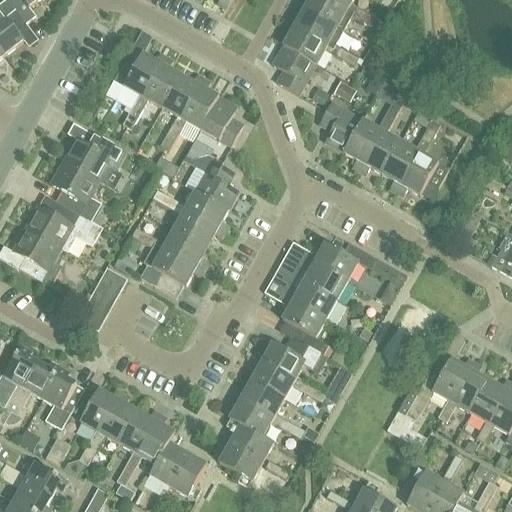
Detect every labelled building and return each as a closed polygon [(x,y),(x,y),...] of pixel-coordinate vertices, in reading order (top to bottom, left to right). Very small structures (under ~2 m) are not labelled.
[(42,0),(5,0),(8,4),(16,13),(25,6),(29,11),(42,0)] [(220,0),(222,1),(218,7),(227,12),(230,6),(231,6),(233,0),(220,0)] [(353,14),(328,0),(311,0),(305,12),(338,30),(346,16),(350,18),(353,14)] [(363,25),(368,16),(351,7),(355,0),(328,0),(353,14),(350,18),(363,25)] [(8,4),(0,10),(0,51),(6,58),(24,44),(6,20),(16,13),(8,4)] [(290,20),(287,26),(332,51),(329,56),(342,63),(347,54),(330,45),(338,30),(305,12),(298,24),(290,20)] [(381,24),(368,16),(363,25),(376,32),(381,24)] [(332,51),(287,26),(283,33),(291,37),(284,49),(317,68),(325,53),(329,56),(332,51)] [(317,68),(284,49),(273,69),(284,75),(277,87),(299,99),(317,68)] [(347,54),(342,63),(355,70),(360,61),(347,54)] [(142,105),(167,60),(160,57),(156,65),(143,57),(125,90),(140,99),(137,103),(142,105)] [(142,105),(137,103),(130,115),(139,120),(148,104),(163,112),(181,79),(169,72),(174,64),(167,60),(142,105)] [(193,86),(181,79),(163,112),(177,120),(175,124),(179,127),(205,82),(198,78),(193,86)] [(179,127),(175,124),(168,137),(176,141),(186,125),(200,133),(219,100),(207,93),(211,85),(205,82),(179,127)] [(358,94),(342,85),(335,96),(352,106),(358,94)] [(395,93),(385,88),(381,95),(391,100),(395,93)] [(238,111),(219,100),(200,133),(232,151),(244,128),(232,122),(238,111)] [(387,115),(396,120),(403,107),(394,102),(387,115)] [(345,157),(363,124),(332,106),(320,128),(332,135),(325,146),(345,157)] [(429,117),(425,115),(422,114),(416,126),(423,129),(429,117)] [(139,120),(130,115),(123,128),(132,133),(139,120)] [(378,132),(363,124),(345,157),(357,164),(353,172),(359,175),(385,130),(389,133),(396,120),(387,115),(378,132)] [(432,124),(425,136),(433,141),(441,129),(432,124)] [(385,130),(359,175),(366,179),(370,171),(382,178),(401,145),(386,137),(389,133),(385,130)] [(401,145),(382,178),(395,185),(390,193),(397,197),(422,151),(427,154),(433,141),(425,136),(415,153),(401,145)] [(77,142),(64,165),(100,185),(111,191),(119,176),(116,174),(126,156),(94,137),(87,149),(77,142)] [(176,141),(168,137),(161,149),(169,154),(176,141)] [(208,159),(204,149),(195,144),(187,159),(194,163),(208,159)] [(422,151),(397,197),(403,200),(408,192),(421,199),(427,189),(437,195),(450,172),(424,158),(427,154),(422,151)] [(196,196),(229,214),(239,195),(229,189),(235,177),(213,164),(196,196)] [(100,185),(64,165),(51,188),(86,207),(80,218),(92,225),(102,207),(91,200),(100,185)] [(166,209),(171,201),(158,194),(153,202),(166,209)] [(188,210),(184,208),(181,212),(226,237),(230,231),(222,226),(229,214),(196,196),(188,210)] [(171,201),(166,209),(183,219),(175,233),(207,252),(214,239),(222,244),(226,237),(181,212),(184,208),(171,201)] [(39,210),(26,232),(62,252),(70,257),(78,241),(93,250),(103,231),(92,225),(80,218),(57,205),(50,216),(39,210)] [(145,247),(150,238),(137,231),(132,240),(145,247)] [(62,252),(26,232),(14,255),(26,261),(19,272),(51,290),(61,272),(53,268),(62,252)] [(167,248),(162,246),(160,250),(205,275),(209,269),(201,264),(207,252),(175,233),(167,248)] [(511,237),(508,236),(500,251),(501,251),(500,253),(496,250),(487,267),(511,281),(511,237)] [(150,238),(145,247),(162,257),(153,272),(162,277),(155,290),(176,302),(184,289),(186,290),(193,277),(201,282),(205,275),(160,250),(162,246),(150,238)] [(308,262),(311,256),(294,246),(286,259),(312,273),(305,285),(337,304),(348,285),(308,262)] [(319,260),(311,256),(308,262),(348,285),(359,266),(326,247),(319,260)] [(131,269),(119,262),(115,269),(127,276),(131,269)] [(408,279),(401,275),(377,262),(371,273),(395,286),(402,290),(408,279)] [(104,276),(101,282),(122,293),(128,283),(107,271),(104,276)] [(101,282),(100,285),(96,292),(116,304),(122,293),(101,282)] [(337,304),(305,285),(298,298),(272,283),(265,296),(283,306),(287,300),(327,323),(337,304)] [(96,292),(90,303),(111,314),(116,304),(96,292)] [(316,341),(327,323),(287,300),(283,306),(290,311),(283,324),(301,334),(295,344),(323,360),(329,349),(316,341)] [(111,314),(90,303),(84,313),(105,325),(111,314)] [(105,325),(84,313),(78,323),(99,335),(105,325)] [(0,359),(10,343),(0,337),(0,359)] [(324,360),(323,360),(295,344),(294,343),(287,355),(273,347),(266,359),(258,355),(254,361),(300,387),(297,391),(310,398),(315,390),(298,380),(304,369),(315,376),(324,360)] [(22,397),(39,366),(30,361),(33,356),(23,350),(6,381),(3,379),(0,384),(0,397),(5,401),(0,409),(0,427),(4,430),(12,416),(19,419),(24,410),(10,402),(15,393),(22,397)] [(300,387),(254,361),(251,368),(259,372),(252,385),(285,403),(293,389),(297,391),(300,387)] [(450,411),(475,366),(469,362),(464,370),(452,363),(433,396),(448,404),(445,409),(450,411)] [(48,371),(39,366),(22,397),(15,393),(10,402),(24,410),(31,396),(43,403),(61,371),(51,366),(48,371)] [(450,411),(445,409),(438,421),(447,426),(457,409),(471,417),(490,384),(477,377),(482,369),(475,366),(450,411)] [(61,371),(43,403),(54,409),(46,425),(62,434),(81,401),(73,396),(77,388),(68,382),(71,377),(61,371)] [(502,391),(490,384),(471,417),(485,425),(476,442),(484,447),(492,435),(487,432),(511,388),(511,386),(506,383),(502,391)] [(237,392),(233,399),(278,424),(276,429),(289,436),(294,427),(276,418),(285,403),(252,385),(245,397),(237,392)] [(511,388),(487,432),(492,435),(494,430),(509,439),(505,445),(511,448),(511,388)] [(327,397),(315,390),(310,398),(322,405),(325,401),(327,397)] [(98,441),(123,396),(117,392),(112,400),(100,393),(81,426),(96,434),(93,439),(98,441)] [(329,394),(327,397),(325,401),(336,407),(340,400),(329,394)] [(410,394),(398,415),(406,419),(417,398),(410,394)] [(398,415),(388,432),(387,434),(404,443),(411,432),(415,424),(416,425),(430,402),(419,395),(417,398),(406,419),(398,415)] [(98,441),(93,439),(86,451),(95,456),(105,439),(119,448),(138,415),(125,408),(130,400),(123,396),(98,441)] [(278,424),(233,399),(230,406),(238,410),(230,423),(241,429),(263,441),(264,440),(272,426),(276,429),(278,424)] [(150,422),(138,415),(119,448),(134,456),(131,460),(135,463),(161,417),(155,414),(150,422)] [(131,460),(124,473),(133,478),(142,461),(156,468),(157,469),(170,447),(176,436),(163,429),(168,421),(161,417),(135,463),(131,460)] [(241,429),(230,423),(226,430),(237,436),(241,429)] [(294,427),(289,436),(301,443),(304,439),(306,434),(294,427)] [(241,429),(237,436),(229,451),(261,469),(274,446),(264,440),(263,441),(241,429)] [(306,434),(304,439),(314,445),(320,436),(309,430),(306,434)] [(176,436),(170,447),(177,451),(183,440),(176,436)] [(71,449),(58,441),(46,462),(59,470),(71,449)] [(157,469),(156,468),(150,479),(173,492),(192,459),(177,451),(170,447),(157,469)] [(95,456),(86,451),(79,464),(88,469),(95,456)] [(261,469),(229,451),(220,466),(242,479),(252,485),(261,469)] [(450,469),(457,473),(463,463),(456,458),(450,469)] [(208,468),(192,459),(173,492),(189,501),(195,490),(208,468)] [(276,477),(280,470),(269,464),(265,471),(276,477)] [(2,473),(51,501),(56,492),(62,495),(68,485),(36,467),(29,480),(6,467),(2,473)] [(457,473),(450,469),(444,480),(451,484),(457,473)] [(280,470),(276,477),(287,483),(291,476),(280,470)] [(414,511),(430,511),(445,486),(419,471),(414,480),(421,484),(408,508),(414,511)] [(51,501),(2,473),(0,477),(0,481),(21,493),(15,505),(26,511),(49,511),(46,510),(51,501)] [(133,478),(124,473),(117,485),(121,488),(126,490),(133,478)] [(252,485),(242,479),(238,486),(248,492),(252,485)] [(354,511),(355,511),(397,511),(398,511),(376,498),(380,491),(369,485),(354,511)] [(482,498),(491,503),(498,490),(489,485),(482,498)] [(445,486),(430,511),(455,511),(458,507),(459,507),(465,497),(445,486)] [(136,496),(126,490),(121,488),(116,497),(131,505),(136,496)] [(195,490),(189,501),(196,505),(202,494),(195,490)] [(101,511),(109,498),(98,492),(87,511),(101,511)] [(164,492),(158,502),(165,507),(171,496),(164,492)] [(331,494),(328,498),(327,501),(337,507),(341,500),(331,494)] [(458,507),(455,511),(485,511),(491,503),(482,498),(474,511),(467,511),(459,507),(458,507)] [(341,500),(337,507),(346,511),(348,511),(352,506),(341,500)] [(161,511),(165,507),(158,502),(152,511),(161,511)]
